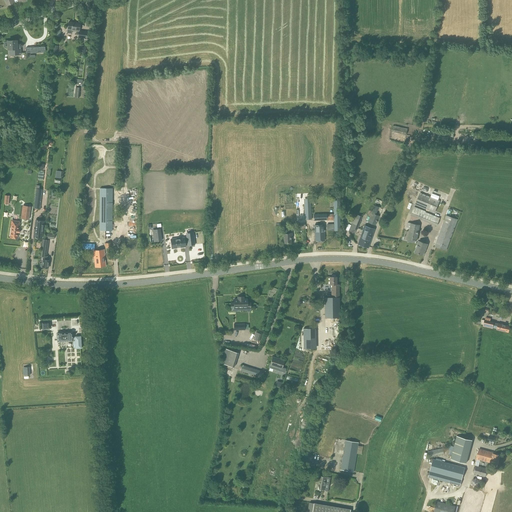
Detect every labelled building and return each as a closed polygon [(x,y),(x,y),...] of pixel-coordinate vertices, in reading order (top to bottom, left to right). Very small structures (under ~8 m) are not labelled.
[(80,24),(69,22),(67,33),(72,34),(72,31),(77,31),(76,34),(78,34),(78,37),(87,38),(88,32),(79,31),(80,24)] [(8,42),(4,42),(4,48),(8,47),(8,50),(9,50),(9,55),(14,55),(21,55),(20,44),(17,44),(17,40),(8,41),(8,42)] [(3,56),(2,64),(10,64),(10,62),(13,62),(14,56),(3,56)] [(408,129),(393,126),(392,132),(406,135),(408,129)] [(36,185),(34,208),(40,209),(42,190),(39,189),(39,186),(36,185)] [(112,231),(112,188),(100,188),(99,231),(112,231)] [(439,201),(420,193),(415,204),(435,212),(439,201)] [(334,225),(327,225),(327,231),(340,231),(340,203),(334,203),(334,225)] [(426,211),(414,207),(411,216),(422,220),(437,226),(440,218),(431,214),(428,213),(426,212),(426,211)] [(368,222),(375,226),(379,216),(372,213),(368,222)] [(435,246),(446,251),(458,220),(446,215),(435,246)] [(348,221),(347,223),(350,224),(349,228),(357,231),(360,221),(353,218),(352,221),(349,219),(348,221)] [(36,220),(34,238),(42,239),(44,221),(36,220)] [(18,237),(20,222),(12,221),(10,236),(18,237)] [(417,241),(420,225),(408,223),(407,227),(410,228),(408,239),(407,242),(411,242),(412,240),(417,241)] [(316,241),(324,240),(324,236),(325,236),(324,225),(314,225),(315,235),(316,235),(316,241)] [(358,244),(368,248),(375,229),(364,226),(358,244)] [(157,229),(153,230),(154,242),(161,241),(161,235),(160,229),(157,229)] [(284,236),(284,243),(291,242),(291,238),(292,238),(292,236),(289,236),(289,232),(285,232),(285,236),(284,236)] [(188,246),(195,245),(194,237),(193,233),(186,234),(187,238),(184,238),(176,239),(171,239),(172,249),(185,247),(185,244),(187,243),(188,246)] [(415,252),(423,255),(424,252),(425,252),(427,244),(419,241),(415,252)] [(104,250),(93,251),(94,255),(95,267),(106,266),(104,254),(104,250)] [(325,298),(325,304),(325,318),(340,318),(340,304),(339,304),(339,297),(339,284),(336,284),(336,277),(330,277),(330,285),(332,285),(332,291),(331,291),(331,298),(325,298)] [(243,297),(238,297),(238,299),(234,299),(234,303),(231,303),(231,309),(235,309),(235,308),(241,308),(241,309),(241,308),(247,307),(247,309),(251,308),(250,303),(247,303),(247,299),(243,299),(243,297)] [(494,322),(485,320),(483,326),(492,328),(494,322)] [(498,323),(497,329),(497,330),(508,333),(510,326),(498,323)] [(73,332),(57,333),(57,342),(73,341),(73,340),(75,340),(76,349),(82,348),(81,336),(75,337),(73,338),(73,332)] [(234,367),(238,353),(226,349),(221,363),(227,365),(228,365),(233,367),(234,367)] [(269,368),(285,373),(286,368),(282,367),(284,360),(280,359),(273,357),(269,368)] [(250,368),(249,373),(260,377),(262,372),(250,368)] [(466,465),(472,442),(456,438),(450,461),(466,465)] [(353,472),(358,443),(346,441),(341,470),(353,472)] [(428,451),(429,457),(444,454),(443,448),(428,451)] [(498,464),(500,455),(493,453),(479,449),(477,459),(491,463),(491,462),(498,464)] [(465,468),(433,460),(428,478),(460,486),(465,468)] [(474,474),(485,477),(487,475),(488,471),(488,469),(476,466),(474,467),(473,471),(474,474)] [(318,476),(316,489),(325,491),(327,477),(318,476)] [(470,477),(468,485),(476,486),(478,479),(470,477)] [(454,511),(456,506),(437,501),(433,511),(454,511)]
